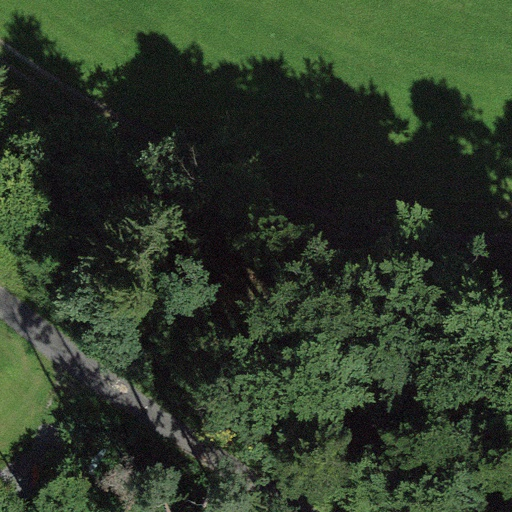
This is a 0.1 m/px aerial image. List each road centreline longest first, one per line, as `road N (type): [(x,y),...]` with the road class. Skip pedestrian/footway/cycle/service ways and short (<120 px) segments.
road 1 (track): [(391,281),(125,130),(0,44)]
road 2 (track): [(305,511),(207,452),(0,299)]
